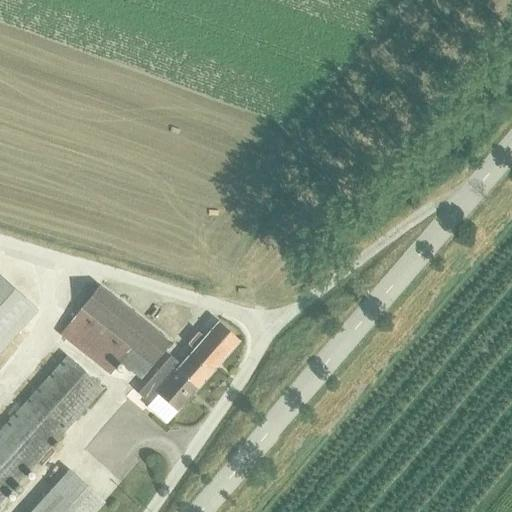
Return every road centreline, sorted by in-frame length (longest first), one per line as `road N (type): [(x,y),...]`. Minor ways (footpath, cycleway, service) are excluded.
road 1 (tertiary): [(200,511),(489,175)]
road 2 (unclassified): [(0,241),(275,326)]
road 3 (unclassified): [(275,326),(428,210),(489,175)]
road 4 (unclassified): [(150,511),(275,326)]
